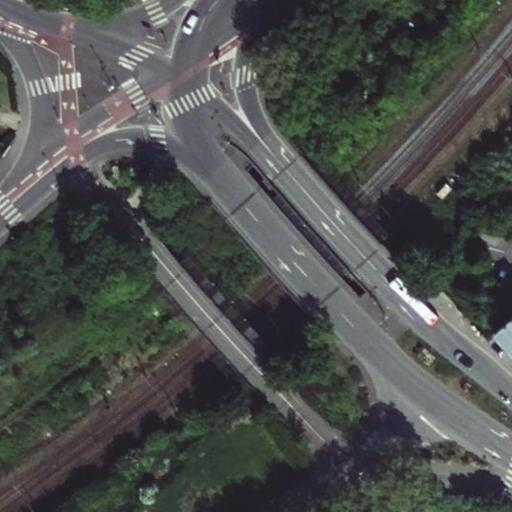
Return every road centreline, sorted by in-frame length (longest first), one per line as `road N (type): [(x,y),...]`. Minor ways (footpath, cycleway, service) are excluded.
road 1 (primary): [(511,393),(403,300),(255,135)]
road 2 (primary): [(199,154),(436,404)]
road 3 (secondary): [(19,193),(61,146),(178,71)]
road 4 (secondary): [(19,193),(112,143),(162,141),(199,154)]
road 5 (secondary): [(19,193),(41,100),(32,67),(0,16)]
road 6 (residential): [(296,511),(369,465),(436,404)]
road 7 (primary): [(255,135),(247,58),(273,0)]
